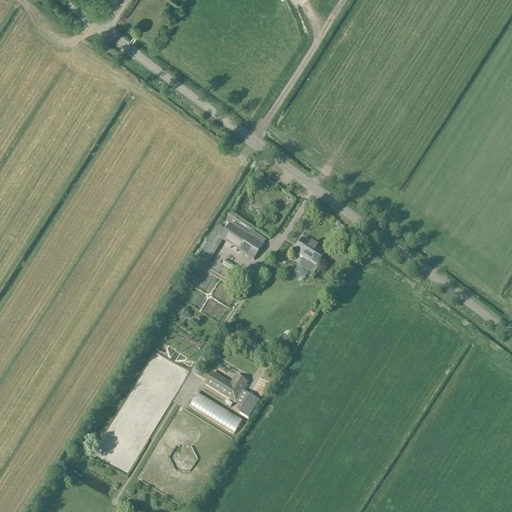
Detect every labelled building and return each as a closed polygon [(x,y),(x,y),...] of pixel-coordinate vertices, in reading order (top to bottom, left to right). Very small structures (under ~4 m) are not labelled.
[(253,260),(263,245),(249,236),(248,236),(251,231),(233,219),(229,225),(223,234),(217,230),(216,230),(208,243),(209,243),(216,248),(217,249),(223,241),(253,260)] [(295,253),(303,258),(299,264),(299,267),(313,276),(318,267),(317,267),(325,253),(304,240),(295,253)] [(139,376),(132,392),(133,392),(148,392),(151,383),(152,404),(157,406),(157,412),(156,414),(157,428),(175,387),(175,391),(181,379),(181,384),(187,371),(156,357),(151,368),(146,368),(145,371),(145,384),(141,382),(144,376),(139,376)] [(230,383),(212,372),(204,385),(235,404),(248,383),(235,375),(230,383)] [(195,394),(188,407),(207,416),(214,403),(195,394)]
